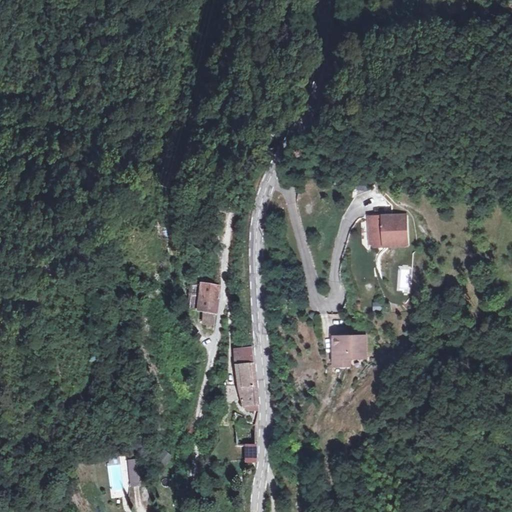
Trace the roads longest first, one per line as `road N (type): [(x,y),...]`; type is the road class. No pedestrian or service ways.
road 1 (track): [(320,57),(291,92),(241,185),(187,511)]
road 2 (tertiary): [(257,511),(265,406),(257,236),(273,173)]
road 3 (residential): [(373,199),(350,218),(336,299),(327,304),(314,286),(292,199),(273,173)]
road 4 (tertiary): [(273,173),(311,103),(322,0)]
